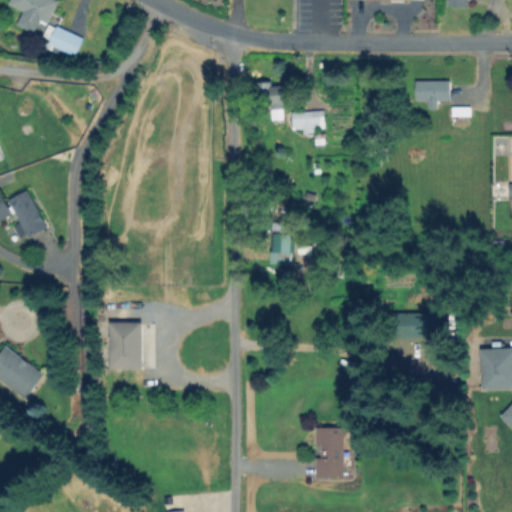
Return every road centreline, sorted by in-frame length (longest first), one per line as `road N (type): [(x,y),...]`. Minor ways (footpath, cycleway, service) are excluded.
road 1 (residential): [(232,511),(232,31)]
road 2 (residential): [(511,40),(273,39),(154,0)]
road 3 (residential): [(164,5),(73,168),(73,297)]
